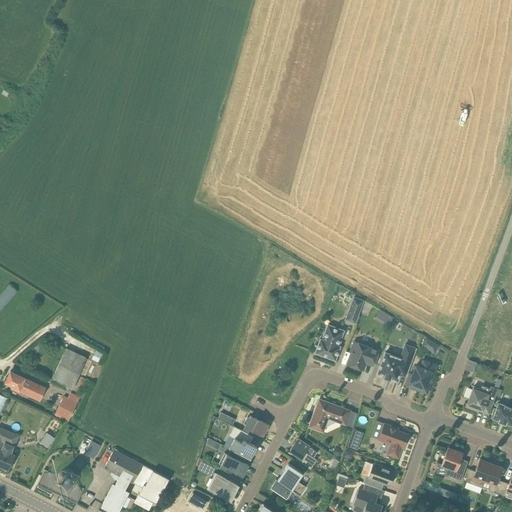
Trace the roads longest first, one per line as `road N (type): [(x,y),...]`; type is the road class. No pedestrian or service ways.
road 1 (residential): [(240,511),(311,375),(383,396),(430,423)]
road 2 (unclassified): [(433,416),(503,246)]
